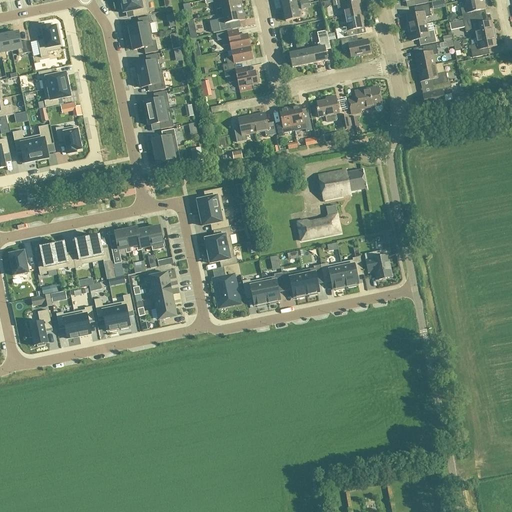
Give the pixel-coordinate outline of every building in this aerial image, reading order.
[(133,18),(134,18),(148,15),(144,0),(133,0),(120,3),(120,4),(119,4),(120,13),(122,12),(123,14),(131,13),(133,14),(134,18),(133,18)] [(222,15),(242,11),(239,0),(238,0),(225,3),(223,0),(212,0),(215,11),(221,9),(222,15)] [(296,7),(294,0),(280,0),(282,10),(296,7)] [(342,9),(344,19),(362,15),(359,1),(350,3),(349,0),(334,0),(337,10),(342,9)] [(481,0),(470,0),(464,1),(465,8),(459,10),(462,21),(476,19),(475,12),(483,11),(481,0)] [(408,29),(426,26),(424,18),(430,17),(428,6),(413,8),(414,15),(405,17),(408,29)] [(299,19),(296,7),(282,10),(285,22),(299,19)] [(229,24),(244,21),(242,11),(222,15),(223,20),(209,23),(211,33),(212,33),(212,34),(230,31),(229,24)] [(341,29),(343,39),(352,37),(357,36),(355,31),(365,29),(362,15),(344,19),(346,28),(341,29)] [(128,28),(130,40),(151,35),(149,24),(151,24),(150,17),(137,20),(139,26),(128,28)] [(480,18),(476,19),(462,21),(464,34),(474,32),(475,38),(492,35),(490,22),(482,24),(480,18)] [(44,41),(37,42),(40,59),(48,57),(47,53),(60,51),(55,27),(50,28),(49,26),(41,28),(43,36),(44,41)] [(427,33),(426,26),(408,29),(410,42),(417,41),(419,47),(435,43),(433,32),(427,33)] [(231,52),(249,48),(247,35),(238,37),(237,31),(216,36),(217,42),(222,41),(223,47),(229,46),(231,52)] [(312,50),(315,64),(327,61),(324,48),(329,47),(326,32),(316,34),(319,45),(317,45),(318,49),(312,50)] [(19,33),(8,35),(11,53),(17,51),(18,56),(29,54),(27,42),(21,43),(19,33)] [(0,36),(0,53),(1,60),(2,62),(7,61),(5,54),(11,53),(8,35),(0,36)] [(130,40),(133,51),(143,49),(145,55),(157,53),(155,42),(150,43),(149,36),(151,36),(151,35),(130,40)] [(495,48),(492,35),(475,38),(476,45),(469,47),(471,59),(488,55),(487,49),(495,48)] [(370,54),(367,41),(354,44),(352,37),(343,39),(340,40),(342,52),(349,51),(350,58),(370,54)] [(201,54),(209,53),(209,42),(200,43),(201,54)] [(416,69),(434,66),(432,56),(437,56),(435,45),(423,48),(424,54),(413,56),(416,69)] [(249,48),(231,52),(232,58),(225,59),(227,65),(222,66),(223,73),(236,70),(235,64),(252,60),(249,48)] [(300,52),(303,66),(315,64),(312,50),(300,52)] [(303,66),(300,52),(288,55),(291,69),(303,66)] [(136,66),(138,77),(161,73),(161,72),(159,73),(157,62),(159,61),(158,55),(145,58),(146,64),(136,66)] [(436,65),(440,73),(445,71),(442,62),(436,65)] [(435,86),(443,84),(447,84),(445,74),(436,75),(434,66),(416,69),(419,83),(430,81),(431,87),(435,86)] [(236,70),(223,73),(224,79),(229,78),(231,84),(237,83),(239,93),(251,91),(250,86),(257,85),(254,72),(246,74),(245,68),(236,70)] [(43,91),(67,86),(65,74),(52,77),(51,71),(38,74),(39,80),(41,79),(43,91)] [(138,77),(141,89),(151,87),(152,93),(165,90),(161,73),(138,77)] [(443,84),(435,86),(436,92),(422,95),(424,109),(444,105),(442,96),(451,95),(449,83),(447,84),(443,84)] [(67,86),(43,91),(46,103),(44,103),(45,109),(58,106),(57,100),(70,98),(67,86)] [(356,100),(354,100),(348,101),(351,116),(359,114),(359,111),(374,107),(375,111),(376,112),(378,113),(380,112),(381,111),(381,109),(381,106),(378,88),(354,93),(356,100)] [(154,101),(144,103),(146,115),(169,110),(166,93),(153,95),(154,101)] [(335,97),(329,98),(330,101),(316,103),(317,110),(316,110),(318,119),(325,117),(326,122),(328,123),(334,122),(333,116),(339,115),(335,97)] [(3,108),(1,100),(0,99),(0,118),(13,116),(11,106),(3,108)] [(67,105),(60,106),(62,113),(69,112),(67,105)] [(311,132),(309,120),(303,121),(300,107),(289,109),(294,132),(305,130),(305,133),(311,132)] [(294,132),(289,109),(278,111),(281,125),(275,127),(278,139),(284,138),(283,134),(294,132)] [(169,110),(146,115),(148,127),(159,124),(160,130),(173,128),(172,122),(169,122),(167,111),(169,111),(169,110)] [(275,136),(272,123),(267,125),(264,114),(251,117),(254,135),(264,133),(265,138),(275,136)] [(347,116),(346,116),(339,117),(342,132),(350,131),(347,116)] [(245,137),(254,135),(251,117),(237,120),(239,130),(233,132),(236,144),(246,142),(245,137)] [(359,131),(356,118),(350,119),(353,132),(359,131)] [(7,125),(0,126),(0,130),(1,135),(9,133),(7,125)] [(39,136),(31,138),(36,162),(37,162),(48,160),(45,147),(51,145),(47,126),(38,128),(39,136)] [(63,128),(55,129),(58,144),(65,143),(68,155),(76,154),(75,152),(81,151),(76,127),(63,130),(63,128)] [(151,141),(154,153),(177,148),(173,130),(161,133),(162,139),(151,141)] [(35,162),(36,162),(31,138),(23,140),(21,132),(12,134),(16,153),(22,152),(25,164),(35,162)] [(0,169),(5,168),(4,164),(2,156),(9,154),(6,140),(0,140),(0,169)] [(177,148),(154,153),(156,164),(167,162),(168,168),(181,165),(177,148)] [(241,153),(232,155),(233,162),(242,160),(241,153)] [(342,195),(344,194),(366,190),(362,170),(346,173),(345,171),(318,176),(322,201),(343,197),(342,195)] [(199,214),(223,209),(220,197),(222,197),(221,189),(205,193),(207,199),(196,202),(197,204),(195,204),(197,213),(199,212),(199,214)] [(327,218),(336,216),(334,207),(325,208),(327,218)] [(223,209),(199,214),(200,216),(198,217),(199,225),(201,225),(202,227),(212,225),(214,232),(215,232),(229,229),(227,221),(226,222),(223,209)] [(327,218),(327,220),(307,224),(306,222),(297,224),(300,242),(340,234),(336,216),(327,218)] [(147,230),(151,248),(152,252),(164,250),(159,228),(147,230)] [(229,229),(215,232),(216,236),(215,238),(204,240),(205,242),(203,242),(205,251),(207,250),(207,252),(231,247),(229,236),(231,236),(230,228),(229,229)] [(129,249),(136,248),(137,252),(141,251),(141,250),(137,232),(137,229),(126,231),(129,249)] [(151,248),(147,230),(137,232),(141,250),(151,248)] [(130,254),(129,249),(126,231),(114,234),(116,243),(110,245),(114,265),(121,264),(118,251),(125,250),(126,255),(130,254)] [(88,239),(87,239),(92,264),(103,261),(103,263),(110,262),(107,249),(101,250),(98,235),(91,237),(92,239),(88,239)] [(78,255),(72,256),(75,269),(82,268),(81,266),(92,264),(87,239),(86,240),(75,242),(78,255)] [(53,246),(52,247),(57,271),(67,269),(68,271),(75,269),(72,256),(66,257),(63,244),(53,247),(53,246)] [(43,262),(37,263),(39,277),(46,275),(46,273),(57,271),(52,247),(51,247),(47,248),(47,246),(39,247),(43,262)] [(234,259),(231,247),(207,252),(207,254),(205,255),(207,263),(209,263),(210,265),(220,263),(222,264),(223,268),(237,265),(236,258),(234,259)] [(23,253),(9,256),(13,277),(28,274),(23,253)] [(364,255),(368,274),(375,273),(376,281),(391,278),(386,254),(372,257),(371,254),(364,255)] [(356,286),(358,285),(356,275),(363,274),(359,258),(352,260),(352,262),(340,264),(345,288),(347,288),(347,290),(356,288),(356,286)] [(258,263),(241,265),(242,276),(259,274),(258,263)] [(343,288),(345,288),(340,264),(328,267),(328,265),(320,266),(323,282),(330,280),(332,291),(335,290),(335,292),(344,290),(343,288)] [(219,308),(226,307),(239,304),(233,278),(241,276),(238,265),(237,265),(223,268),(225,279),(213,281),(218,306),(219,308)] [(301,272),(306,296),(308,296),(308,298),(317,296),(316,294),(319,293),(317,283),(323,282),(320,266),(313,268),(313,270),(301,272)] [(304,297),(306,296),(301,272),(289,275),(288,273),(281,274),(284,290),(291,288),(293,299),(296,298),(296,300),(304,298),(304,297)] [(152,289),(169,285),(167,274),(149,278),(152,289)] [(262,280),(267,304),(269,304),(269,306),(278,304),(277,302),(280,302),(278,291),(284,290),(281,274),(274,276),(274,278),(262,280)] [(190,275),(182,277),(187,295),(195,292),(190,275)] [(265,305),(267,304),(262,280),(250,283),(249,281),(242,282),(245,298),(252,297),(254,307),(256,306),(257,308),(265,307),(265,305)] [(107,283),(94,286),(95,292),(108,289),(107,283)] [(152,289),(154,299),(171,296),(169,285),(152,289)] [(41,298),(41,299),(42,305),(43,308),(51,307),(49,296),(41,298)] [(124,303),(113,305),(118,329),(120,329),(120,331),(128,329),(127,327),(130,327),(127,314),(133,313),(129,296),(122,297),(124,303)] [(171,296),(154,299),(156,310),(173,307),(171,296)] [(100,300),(94,301),(98,320),(103,319),(106,332),(108,331),(109,333),(116,332),(116,330),(118,329),(113,305),(102,308),(100,300)] [(146,311),(154,309),(152,303),(144,305),(146,311)] [(173,307),(156,310),(158,321),(176,317),(173,307)] [(84,311),(74,313),(79,338),(80,338),(80,337),(90,335),(88,322),(94,321),(91,308),(84,309),(84,311)] [(30,330),(27,331),(29,340),(32,339),(34,347),(36,346),(37,348),(45,347),(45,345),(47,344),(45,331),(52,330),(48,311),(37,313),(39,321),(29,323),(30,330)] [(63,314),(56,315),(58,328),(64,327),(67,340),(78,338),(79,338),(74,313),(63,316),(63,314)]
